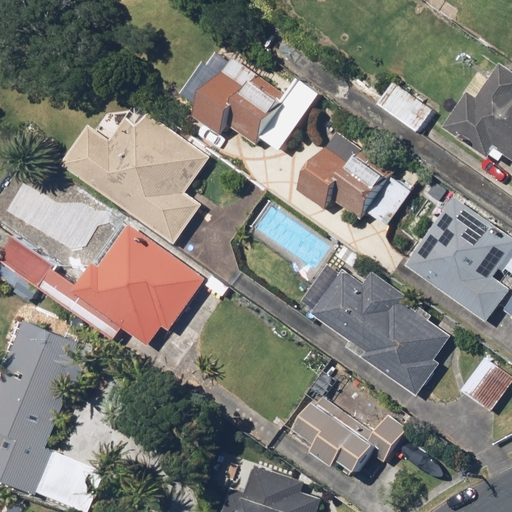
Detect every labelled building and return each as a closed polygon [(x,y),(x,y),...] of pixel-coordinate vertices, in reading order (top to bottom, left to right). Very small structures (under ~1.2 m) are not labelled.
[(228,42),(188,94),(203,106),(195,116),(226,140),(235,130),(263,151),(270,141),(288,154),(328,101),(306,84),(297,94),(228,42)] [(481,87),(455,125),(507,161),(511,153),(511,59),(489,93),(481,87)] [(439,115),(400,87),(385,107),(424,135),(439,115)] [(223,154),(141,103),(120,135),(97,120),(66,169),(186,244),(213,201),(198,192),(223,154)] [(406,170),(350,129),(305,190),(333,210),(341,199),(369,220),(406,170)] [(511,266),(511,238),(462,203),(413,272),(494,329),(511,303),(511,290),(501,283),(511,266)] [(150,357),(172,324),(182,331),(178,337),(189,344),(206,319),(195,311),(218,276),(141,223),(112,265),(104,259),(90,279),(21,232),(4,257),(150,357)] [(359,340),(355,345),(427,394),(449,362),(443,358),(460,333),(408,298),(414,289),(383,268),(373,282),(340,259),(312,300),(323,307),(319,313),(359,340)] [(0,473),(101,510),(116,468),(59,448),(84,380),(93,383),(107,343),(34,316),(0,409),(0,473)] [(490,412),(493,408),(499,412),(511,391),(511,367),(492,355),(468,392),(483,402),(480,406),(490,412)] [(328,394),(307,425),(330,441),(326,446),(353,465),(359,456),(376,467),(389,447),(400,454),(420,425),(398,410),(383,432),(328,394)] [(251,511),(329,511),(335,493),(312,486),(314,479),(257,462),(246,497),(255,500),(251,511)] [(56,511),(54,508),(48,511),(35,511),(30,502),(13,511),(56,511)]
